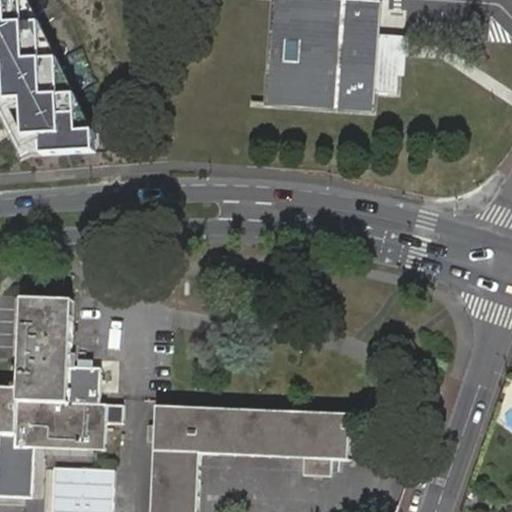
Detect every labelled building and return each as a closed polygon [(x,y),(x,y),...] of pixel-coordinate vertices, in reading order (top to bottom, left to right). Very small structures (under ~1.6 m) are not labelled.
[(44,0),(0,0),(0,68),(52,172),(118,170),(118,138),(44,0)] [(345,11),(346,3),(305,0),(276,0),(269,106),(338,111),(339,103),(368,106),(370,84),(356,83),(359,34),(373,35),(375,13),(345,11)] [(376,5),(346,3),(345,11),(375,13),(376,5)] [(370,84),(373,35),(359,34),(356,83),(370,84)] [(339,103),(338,111),(368,113),(368,106),(339,103)] [(73,363),(74,348),(76,297),(63,297),(26,295),(21,384),(0,382),(0,493),(30,495),(33,445),(95,448),(107,449),(108,418),(123,419),(124,402),(101,401),(103,364),(78,363),(73,363)] [(200,511),(203,452),(304,457),(304,475),(331,476),(332,458),(349,459),(350,412),(179,404),(172,404),(158,403),(157,421),(157,436),(153,511),(200,511)] [(157,436),(157,421),(149,421),(148,437),(157,436)] [(94,456),(95,448),(33,445),(30,495),(40,495),(43,453),(94,456)]
